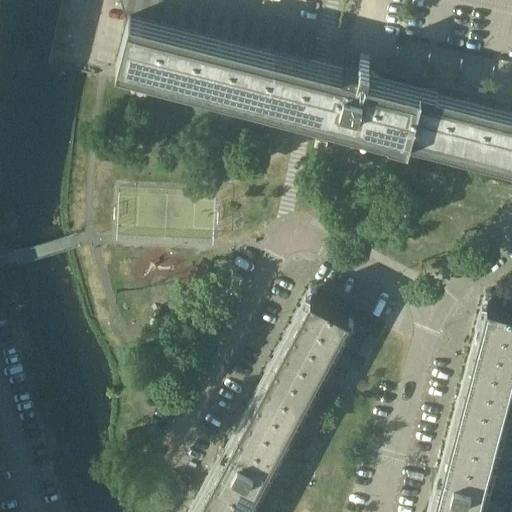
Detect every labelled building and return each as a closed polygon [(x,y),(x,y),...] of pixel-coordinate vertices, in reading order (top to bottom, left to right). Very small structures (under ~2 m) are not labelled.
[(126,0),(129,13),(117,63),(121,64),(120,69),(262,104),(273,107),(274,107),(276,107),(277,107),(279,107),(281,107),(283,107),(284,107),(284,106),(285,106),(286,105),(287,105),(289,103),(325,112),(331,85),(332,81),(334,77),(336,74),(338,70),(341,67),(342,66),(304,56),(309,33),(159,0),(126,0)] [(331,85),(325,112),(348,118),(372,124),(511,159),(511,116),(386,83),(383,82),(384,77),(374,75),(372,76),(367,66),(370,56),(360,54),(358,61),(354,61),(351,61),(348,62),(345,63),(343,65),(342,66),(341,67),(338,70),(336,74),(334,77),(332,81),(331,85)] [(247,511),(271,468),(266,465),(348,311),(311,291),(228,445),(225,443),(224,443),(216,439),(210,470),(187,511),(247,511)] [(503,303),(511,305),(511,295),(510,296),(508,297),(506,298),(505,299),(504,301),(503,303)] [(427,511),(481,511),(490,480),(484,479),(511,371),(511,305),(502,303),(488,299),(443,468),(439,467),(437,467),(430,465),(431,497),(427,511)] [(372,347),(377,337),(368,333),(363,342),(372,347)] [(367,356),(372,347),(363,342),(358,351),(367,356)] [(353,381),(359,371),(350,367),(345,376),(353,381)] [(348,390),(353,381),(345,376),(340,386),(348,390)] [(335,415),(341,405),(332,400),(327,410),(335,415)] [(330,424),(335,415),(327,410),(322,420),(330,424)] [(317,449),(322,440),(313,435),(308,444),(317,449)] [(312,458),(317,449),(308,444),(303,454),(312,458)]
